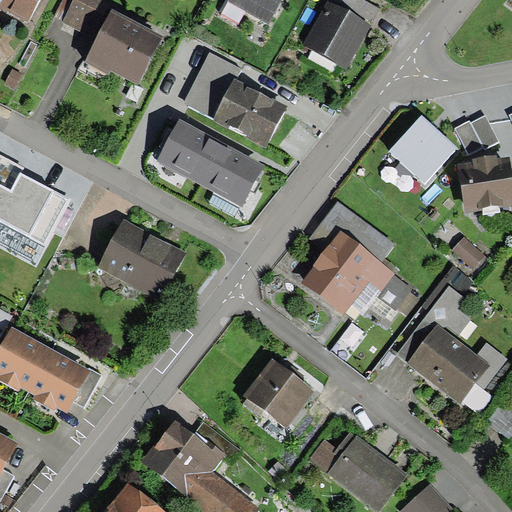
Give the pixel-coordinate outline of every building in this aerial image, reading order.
[(0,0),(0,7),(28,23),(39,0),(0,0)] [(74,0),(63,22),(98,39),(113,10),(115,5),(104,0),(74,0)] [(269,22),(281,0),(230,0),(230,1),(269,22)] [(367,0),(330,0),(329,2),(372,25),(382,8),(367,0)] [(348,68),(372,25),(329,2),(305,45),(348,68)] [(139,84),(164,36),(113,10),(98,39),(86,61),(110,74),(113,70),(139,84)] [(186,103),(214,117),(233,77),(237,79),(242,69),(211,53),(186,103)] [(13,69),(5,85),(15,90),(23,75),(13,69)] [(267,149),(289,106),(237,79),(233,77),(214,117),(212,120),(267,149)] [(470,120),(456,128),(469,153),(483,145),(485,149),(499,141),(485,116),(472,123),(470,120)] [(422,117),(389,153),(424,186),(457,150),(422,117)] [(265,166),(181,121),(159,162),(244,207),(265,166)] [(0,218),(45,243),(68,200),(20,174),(24,167),(0,154),(0,218)] [(475,163),(458,166),(465,212),(511,205),(511,182),(509,159),(496,161),(495,156),(474,159),(475,163)] [(305,245),(321,256),(339,232),(379,261),(393,245),(338,203),(305,245)] [(126,223),(102,266),(160,298),(184,254),(126,223)] [(379,261),(339,232),(321,256),(302,282),(345,313),(368,281),(383,291),(393,277),(396,273),(379,261)] [(479,263),(462,248),(452,263),(467,276),(479,263)] [(411,289),(393,277),(383,291),(378,298),(396,312),(399,308),(410,316),(421,302),(409,293),(411,289)] [(464,332),(476,316),(462,306),(470,295),(455,285),(436,311),(464,332)] [(0,337),(12,316),(0,309),(0,337)] [(21,388),(30,393),(54,351),(12,327),(0,349),(0,381),(19,392),(21,388)] [(470,361),(437,337),(406,377),(459,416),(471,398),(478,403),(501,368),(478,351),(470,361)] [(89,370),(54,351),(30,393),(35,396),(34,399),(56,411),(57,408),(67,413),(73,402),(90,371),(89,370)] [(272,357),(242,396),(286,430),(316,391),(272,357)] [(90,371),(73,402),(85,408),(102,375),(90,368),(89,370),(90,371)] [(206,444),(176,421),(146,462),(206,511),(258,511),(260,510),(213,472),(226,455),(208,441),(206,444)] [(204,423),(196,432),(208,441),(226,455),(231,460),(238,451),(204,423)] [(18,443),(0,432),(0,475),(3,469),(18,443)] [(338,449),(336,453),(341,456),(328,474),(326,476),(373,511),(378,511),(407,474),(352,432),(338,449)] [(338,449),(326,440),(311,461),(328,474),(341,456),(336,453),(338,449)] [(15,476),(3,469),(0,475),(0,501),(0,502),(15,476)] [(164,511),(128,484),(105,511),(164,511)] [(450,511),(454,509),(430,484),(400,511),(450,511)]
